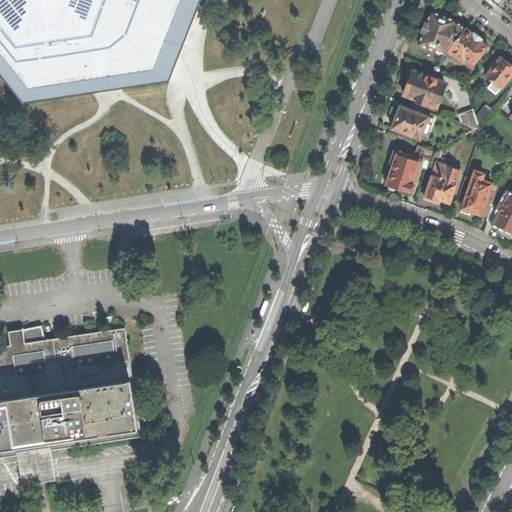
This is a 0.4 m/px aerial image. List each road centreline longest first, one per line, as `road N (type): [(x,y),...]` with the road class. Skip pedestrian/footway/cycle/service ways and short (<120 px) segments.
road 1 (residential): [(0,238),(255,198)]
road 2 (secondary): [(216,473),(300,252)]
road 3 (secondary): [(329,190),(403,0)]
road 4 (residential): [(511,270),(457,236),(329,190)]
